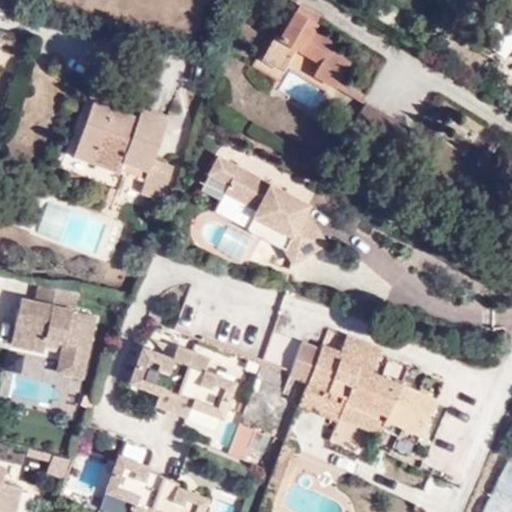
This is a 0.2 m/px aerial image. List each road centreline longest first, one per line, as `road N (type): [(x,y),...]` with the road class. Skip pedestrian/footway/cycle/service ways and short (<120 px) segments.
road 1 (unknown): [(511,376),(320,305),(194,277),(171,288),(122,356),(111,390),(117,408),(139,425)]
road 2 (residential): [(511,387),(459,511)]
